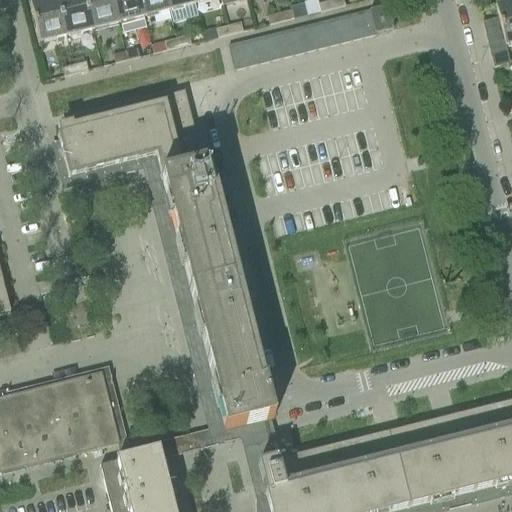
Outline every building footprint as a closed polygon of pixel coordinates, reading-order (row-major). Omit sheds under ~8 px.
[(56,0),(48,0),(29,5),(39,44),(66,38),(56,0)] [(83,0),(56,0),(66,38),(91,31),(83,0)] [(110,0),(83,0),(91,31),(116,25),(110,0)] [(137,0),(110,0),(116,25),(142,18),(137,0)] [(165,0),(137,0),(142,18),(168,12),(165,0)] [(192,0),(165,0),(168,12),(194,5),(192,0)] [(342,0),(340,0),(330,3),(332,11),(344,8),(342,0)] [(318,6),(320,14),(332,11),(330,3),(318,6)] [(511,3),(494,8),(497,20),(482,24),(493,69),(509,65),(504,48),(511,45),(511,3)] [(387,8),(369,13),(375,36),(392,32),(387,8)] [(291,12),(278,15),(280,24),(293,21),(291,12)] [(369,13),(357,16),(363,41),(375,38),(375,36),(369,13)] [(267,19),(269,27),(280,24),(278,15),(267,19)] [(357,16),(345,19),(351,44),(363,41),(357,16)] [(345,19),(333,22),(340,47),(351,44),(345,19)] [(333,22),(321,24),(328,50),(340,47),(333,22)] [(321,24),(310,27),(316,53),(328,50),(321,24)] [(239,25),(227,28),(229,37),(242,34),(239,25)] [(310,27),(298,30),(304,56),(316,53),(310,27)] [(215,31),(217,40),(229,37),(227,28),(215,31)] [(298,30),(286,33),(292,59),(304,56),(298,30)] [(286,33),(274,36),(281,61),(292,59),(286,33)] [(274,36),(262,39),(269,64),(281,61),(274,36)] [(188,38),(175,41),(177,50),(190,47),(188,38)] [(262,39),(251,42),(257,67),(269,64),(262,39)] [(164,44),(166,53),(177,50),(175,41),(164,44)] [(251,42),(239,45),(245,70),(257,67),(251,42)] [(233,73),(245,70),(239,45),(227,48),(233,73)] [(136,51),(124,54),(126,63),(139,60),(136,51)] [(126,63),(124,54),(112,57),(114,66),(126,63)] [(85,64),(73,67),(75,76),(87,73),(85,64)] [(61,71),(63,79),(75,76),(73,67),(61,71)] [(272,422),(254,351),(213,188),(207,189),(202,168),(201,168),(200,167),(193,169),(188,151),(197,148),(183,94),(70,122),(73,133),(73,134),(56,138),(67,181),(76,179),(155,159),(159,177),(159,178),(161,184),(155,187),(218,438),(255,429),(255,427),(272,422)] [(2,286),(0,286),(0,317),(9,315),(4,295),(2,286)] [(100,376),(77,382),(95,453),(118,447),(118,445),(100,376)] [(77,382),(54,388),(71,459),(95,453),(77,382)] [(54,388),(30,393),(31,397),(48,464),(71,459),(54,388)] [(48,464),(31,397),(30,393),(7,399),(25,470),(48,464)] [(25,470),(7,399),(0,400),(0,470),(2,476),(25,470)] [(511,403),(257,467),(265,498),(251,502),(252,511),(406,511),(407,511),(511,485),(511,403)] [(98,469),(105,494),(109,511),(171,511),(157,454),(124,462),(98,469)]
